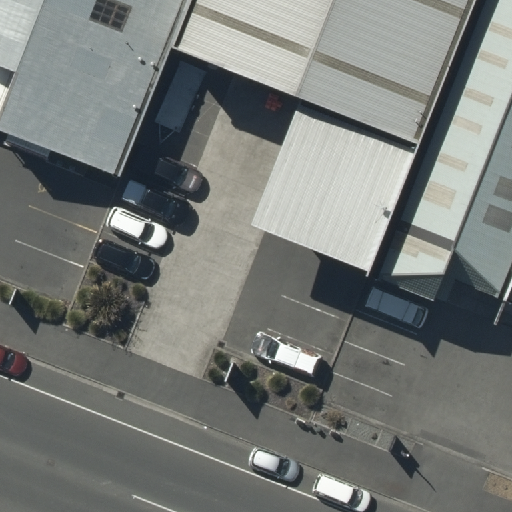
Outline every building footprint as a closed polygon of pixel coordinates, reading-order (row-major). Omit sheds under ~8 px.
[(158,49),(175,0),(0,0),(0,132),(110,174),(158,49)] [(472,0),(175,0),(158,49),(291,99),(243,226),(369,273),(472,0)] [(511,0),(472,0),(369,273),(492,319),(511,266),(511,0)] [(92,244),(19,215),(5,252),(80,280),(92,244)] [(511,266),(492,319),(511,326),(511,266)]
